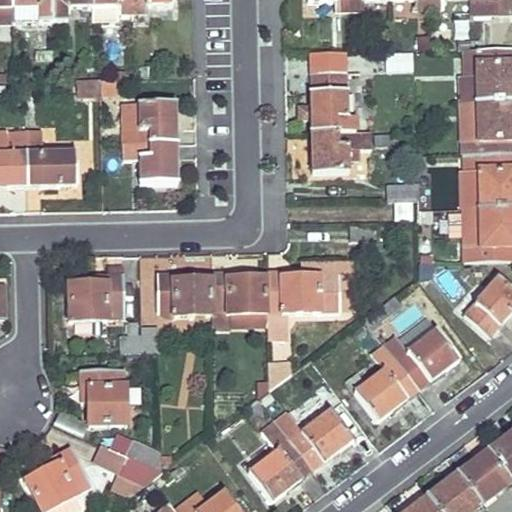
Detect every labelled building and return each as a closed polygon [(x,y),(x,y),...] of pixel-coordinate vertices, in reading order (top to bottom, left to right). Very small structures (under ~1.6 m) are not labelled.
[(0,0),(0,26),(13,27),(12,0),(0,0)] [(12,0),(13,27),(52,26),(52,0),(12,0)] [(66,11),(92,10),(92,0),(52,0),(52,26),(67,26),(66,11)] [(118,16),(132,16),(131,0),(92,0),(92,10),(93,25),(118,24),(118,16)] [(131,0),(132,16),(146,16),(147,9),(172,8),(172,0),(131,0)] [(348,14),(347,0),(307,0),(307,5),(333,5),(334,15),(348,14)] [(362,4),(388,3),(387,0),(347,0),(348,14),(362,14),(362,4)] [(429,13),(428,0),(387,0),(388,3),(414,3),(414,13),(429,13)] [(443,2),(469,2),(469,0),(428,0),(429,13),(443,13),(443,2)] [(511,0),(469,0),(469,2),(495,1),(495,18),(511,17),(511,0)] [(495,18),(495,1),(469,2),(469,18),(495,18)] [(0,45),(0,85),(13,84),(9,44),(0,45)] [(511,51),(475,52),(476,80),(465,80),(459,80),(459,106),(460,106),(476,106),(511,104),(511,51)] [(469,53),(464,53),(465,80),(476,80),(475,52),(469,53)] [(310,135),(354,135),(354,121),(347,121),(346,75),(311,75),(311,94),(309,94),(310,135)] [(115,99),(115,84),(100,84),(100,99),(115,99)] [(511,104),(476,106),(476,144),(461,144),(462,159),(464,159),(511,158),(511,104)] [(139,147),(176,147),(175,106),(138,107),(139,147)] [(476,144),(476,106),(460,106),(461,144),(476,144)] [(0,191),(26,191),(25,134),(9,135),(9,157),(7,157),(6,137),(0,137),(0,191)] [(41,156),(41,134),(25,134),(26,191),(77,189),(76,155),(41,156)] [(370,153),(369,134),(361,135),(354,135),(310,135),(310,176),(348,176),(347,163),(347,149),(353,149),(353,153),(358,153),(370,153)] [(140,188),(177,187),(176,147),(139,147),(123,147),(123,163),(139,163),(140,188)] [(358,162),(358,153),(353,153),(353,149),(347,149),(347,163),(358,162)] [(511,158),(464,159),(465,174),(460,174),(461,212),(462,212),(511,211),(511,158)] [(416,160),(417,175),(425,175),(425,160),(416,160)] [(386,188),(386,205),(416,204),(416,188),(386,188)] [(411,224),(411,206),(394,206),(395,224),(411,224)] [(463,266),(511,264),(511,211),(462,212),(463,266)] [(417,278),(430,279),(432,242),(420,241),(417,278)] [(352,265),(300,267),(300,275),(300,281),(339,279),(340,315),(354,315),(352,279),(352,265)] [(107,320),(124,320),(123,270),(107,270),(106,279),(104,279),(105,287),(86,287),(68,287),(69,325),(107,324),(107,320)] [(265,276),(265,281),(265,318),(266,331),(267,342),(286,342),(285,317),(340,315),(339,279),(300,281),(282,281),(282,275),(265,276)] [(228,282),(228,276),(211,276),(211,282),(212,319),(212,335),(228,334),(228,332),(228,318),(265,318),(265,281),(246,281),(228,282)] [(164,320),(212,319),(211,282),(192,283),(174,283),(175,277),(156,277),(157,315),(159,316),(164,320)] [(463,318),(488,341),(511,314),(511,293),(497,280),(463,318)] [(266,331),(265,318),(228,318),(228,332),(266,331)] [(141,331),(141,356),(157,355),(157,330),(141,331)] [(381,348),(414,391),(425,382),(428,386),(458,363),(435,333),(406,356),(394,339),(381,348)] [(140,356),(140,339),(119,339),(119,357),(140,356)] [(403,399),(414,391),(381,348),(371,357),(383,373),(354,395),(376,426),(406,403),(403,399)] [(188,357),(188,377),(203,377),(203,357),(188,357)] [(291,376),(290,366),(267,367),(268,394),(291,376)] [(87,391),(87,409),(87,428),(126,428),(125,390),(122,390),(121,373),(80,373),(80,391),(87,391)] [(417,395),(428,386),(425,382),(414,391),(417,395)] [(403,399),(406,403),(417,395),(414,391),(403,399)] [(263,411),(257,402),(243,413),(249,421),(263,411)] [(273,425),(308,470),(320,462),(322,466),(352,443),(329,413),(300,435),(286,416),(273,425)] [(308,470),(273,425),(260,436),(275,455),(247,475),(270,506),(300,483),(297,479),(308,470)] [(511,435),(488,454),(510,484),(511,483),(511,435)] [(126,459),(161,474),(160,457),(133,445),(126,459)] [(119,475),(126,459),(100,449),(94,464),(119,475)] [(41,475),(25,483),(40,511),(51,511),(77,499),(75,495),(90,487),(70,450),(53,459),(56,466),(41,475)] [(457,477),(480,507),(510,484),(488,454),(457,477)] [(41,475),(56,466),(53,459),(37,468),(41,475)] [(151,483),(161,474),(126,459),(119,475),(111,491),(129,499),(146,486),(151,483)] [(311,475),(322,466),(320,462),(308,470),(311,475)] [(311,475),(308,470),(297,479),(300,483),(311,475)] [(473,511),(480,507),(457,477),(427,499),(436,511),(473,511)] [(199,511),(236,511),(223,494),(199,511)] [(410,511),(436,511),(427,499),(410,511)]
